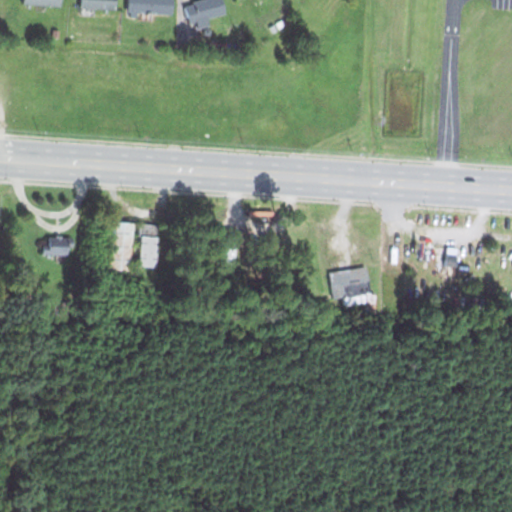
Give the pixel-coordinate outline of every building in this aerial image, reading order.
[(80,0),(80,6),(116,8),(116,0),(80,0)] [(125,0),(124,15),(136,16),(136,12),(171,14),(171,0),(125,0)] [(183,7),(188,24),(227,13),(223,0),(190,0),(191,4),(183,7)] [(109,220),(133,222),(130,269),(106,267),(109,220)] [(138,223),(135,268),(157,269),(159,224),(138,223)] [(47,236),(48,243),(42,243),(41,251),(72,252),(71,236),(47,236)] [(219,265),(234,265),(235,247),(220,246),(219,265)] [(435,254),(434,264),(458,265),(459,248),(446,247),(446,255),(435,254)] [(326,270),(332,297),(341,297),(343,306),(367,302),(366,311),(375,313),(377,290),(370,291),(365,264),(326,270)] [(116,277),(115,285),(134,285),(134,278),(116,277)]
